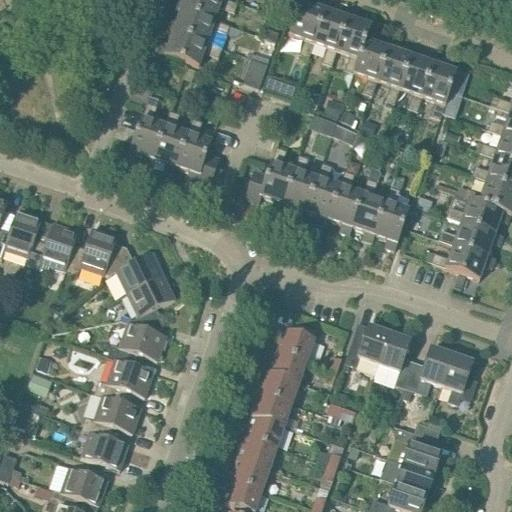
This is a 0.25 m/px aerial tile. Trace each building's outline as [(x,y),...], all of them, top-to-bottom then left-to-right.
[(180,13),(215,25),(219,12),(234,17),(237,7),(222,2),(216,0),(184,0),(183,5),(176,3),(173,12),(180,15),(180,13)] [(313,2),(306,0),(303,0),(289,40),(303,45),(299,59),(309,62),(313,48),(324,14),(311,9),(313,2)] [(324,14),(313,48),(327,53),(321,67),(332,71),(337,57),(335,56),(347,22),(333,17),(336,10),(326,7),(324,14)] [(284,11),(275,8),(272,18),(281,21),(284,11)] [(168,25),(165,35),(172,37),(172,36),(221,53),(227,37),(235,40),(242,35),(243,34),(215,25),(180,13),(180,15),(175,28),(168,25)] [(370,30),(356,25),(359,18),(349,15),(347,22),(335,56),(337,57),(349,61),(344,75),(353,79),(367,37),(368,38),(370,30)] [(172,36),(172,37),(167,50),(160,48),(157,57),(198,72),(203,57),(218,62),(221,53),(172,36)] [(387,52),(374,48),(376,41),(368,38),(367,37),(353,79),(366,83),(361,96),(371,100),(376,87),(387,52)] [(387,52),(376,87),(389,91),(384,104),(395,107),(399,95),(398,94),(410,60),(397,56),(399,48),(389,45),(387,52)] [(433,68),(432,68),(419,63),(422,56),(412,53),(410,60),(398,94),(399,95),(412,99),(408,112),(418,115),(422,102),(421,102),(433,68)] [(433,68),(421,102),(422,102),(434,107),(429,120),(440,124),(444,110),(456,76),(442,71),(444,64),(435,61),(432,68),(433,68)] [(243,87),(259,93),(264,81),(247,75),(243,87)] [(279,99),(283,86),(269,81),(264,94),(279,99)] [(454,85),(451,96),(462,99),(465,88),(454,85)] [(314,112),(319,98),(311,96),(306,109),(314,112)] [(450,97),(448,105),(459,109),(462,101),(450,97)] [(151,171),(153,164),(164,130),(151,125),(156,111),(159,102),(149,99),(141,122),(129,156),(143,161),(141,168),(151,171)] [(337,122),(342,107),(328,102),(323,118),(337,122)] [(509,117),(511,118),(511,107),(498,103),(494,113),(509,118),(509,117)] [(342,112),(338,123),(351,129),(355,118),(342,112)] [(170,115),(164,130),(153,164),(166,169),(164,176),(173,179),(176,172),(175,172),(187,138),(174,134),(180,118),(170,115)] [(511,118),(509,117),(509,118),(504,131),(490,126),(486,135),(501,140),(511,143),(511,118)] [(320,135),(325,122),(314,118),(309,131),(320,135)] [(175,172),(176,172),(189,177),(186,184),(208,191),(218,163),(206,159),(210,146),(197,142),(202,126),(192,123),(187,138),(175,172)] [(365,123),(359,135),(371,141),(377,128),(365,123)] [(336,128),(331,139),(340,143),(344,131),(336,128)] [(446,134),(443,143),(456,148),(460,140),(446,134)] [(493,163),(511,169),(511,143),(501,140),(497,153),(482,148),(479,158),(493,163)] [(442,160),(446,147),(439,144),(434,157),(442,160)] [(282,209),(294,175),(293,175),(280,170),(285,156),(276,152),(271,167),(266,180),(254,176),(244,204),(257,208),(260,201),(273,206),(270,213),(280,216),(283,209),(282,209)] [(299,159),(293,175),(294,175),(282,209),(283,209),(296,214),(293,221),(303,224),(305,217),(316,183),(304,178),(309,163),(299,159)] [(511,169),(493,163),(489,176),(474,171),(471,181),(485,186),(486,185),(511,194),(511,169)] [(305,217),(318,222),(316,229),(326,232),(328,225),(327,225),(339,191),(326,186),(332,170),(322,166),(316,183),(305,217)] [(381,178),(379,175),(372,172),(368,184),(377,187),(381,178)] [(351,233),(350,233),(362,199),(351,195),(356,180),(345,176),(339,191),(327,225),(328,225),(341,229),(338,236),(348,240),(351,233)] [(368,184),(362,199),(350,233),(351,233),(364,237),(361,244),(371,248),(373,241),(373,240),(384,206),(372,202),(377,187),(368,184)] [(468,205),(509,219),(511,220),(511,218),(511,194),(486,185),(485,186),(481,199),(466,194),(463,203),(468,205)] [(384,206),(373,240),(373,241),(386,245),(384,252),(394,255),(408,214),(395,210),(400,195),(390,191),(384,206)] [(417,212),(428,215),(431,206),(420,202),(417,212)] [(446,223),(460,228),(460,227),(494,239),(495,238),(499,225),(506,228),(509,219),(468,205),(464,218),(449,213),(446,223)] [(0,263),(1,264),(4,256),(27,263),(27,262),(27,263),(34,244),(35,244),(41,225),(15,217),(9,235),(0,231),(0,263)] [(441,236),(438,245),(452,251),(453,250),(487,262),(487,261),(491,248),(498,251),(502,241),(495,238),(494,239),(460,227),(460,228),(456,241),(441,236)] [(73,249),(74,248),(77,238),(52,229),(46,248),(35,244),(34,244),(27,263),(27,262),(27,263),(24,270),(25,270),(22,280),(35,284),(37,280),(48,274),(49,271),(64,276),(64,275),(73,249)] [(73,249),(64,275),(64,276),(75,280),(78,272),(103,281),(104,279),(115,247),(116,243),(91,234),(85,252),(74,248),(73,249)] [(126,251),(115,247),(104,279),(108,281),(114,276),(126,299),(162,281),(151,258),(134,266),(126,251)] [(433,259),(430,268),(445,273),(456,277),(479,285),(483,271),(490,273),(494,264),(487,261),(487,262),(453,250),(452,251),(448,264),(433,259)] [(457,279),(453,292),(460,294),(465,281),(457,279)] [(126,328),(128,329),(159,340),(163,327),(157,313),(174,305),(162,281),(126,299),(136,321),(127,325),(126,328)] [(106,362),(114,365),(133,371),(138,359),(156,365),(165,342),(159,340),(128,329),(126,328),(119,351),(111,348),(106,362)] [(349,357),(343,374),(347,375),(349,369),(355,371),(358,363),(378,370),(389,339),(368,332),(367,333),(358,330),(349,357)] [(281,334),(274,355),(306,366),(313,345),(281,334)] [(389,339),(378,370),(374,382),(405,393),(407,390),(415,366),(404,362),(409,346),(389,339)] [(415,366),(407,390),(405,393),(426,401),(431,388),(441,391),(451,360),(430,353),(424,369),(415,366)] [(266,377),(298,388),(306,366),(274,355),(266,377)] [(331,359),(326,373),(337,377),(342,362),(331,359)] [(46,377),(51,364),(40,360),(35,373),(46,377)] [(441,391),(450,395),(446,405),(458,409),(461,398),(471,402),(476,387),(472,386),(475,376),(470,374),(472,368),(451,360),(441,391)] [(98,385),(93,398),(101,401),(121,408),(124,396),(143,403),(152,378),(133,371),(114,365),(106,387),(98,385)] [(337,377),(326,373),(322,385),(333,389),(337,377)] [(32,377),(26,395),(46,401),(52,384),(32,377)] [(266,377),(259,399),(291,410),(298,388),(266,377)] [(408,405),(411,395),(405,394),(402,403),(408,405)] [(251,421),(283,432),(291,410),(259,399),(251,421)] [(88,438),(89,439),(89,438),(107,444),(111,432),(131,439),(140,414),(121,408),(101,401),(93,424),(85,422),(80,436),(88,438)] [(22,405),(13,430),(26,435),(26,433),(29,425),(32,416),(34,410),(23,406),(22,405)] [(34,410),(32,416),(44,420),(48,412),(35,407),(34,410)] [(330,407),(326,418),(353,427),(357,416),(330,407)] [(251,421),(244,443),(276,454),(283,432),(251,421)] [(417,427),(413,437),(421,440),(436,445),(440,435),(417,427)] [(388,464),(433,479),(440,459),(417,451),(421,440),(413,437),(398,432),(388,464)] [(88,438),(80,463),(118,476),(127,451),(115,447),(109,444),(108,445),(107,444),(89,438),(89,439),(88,438)] [(244,443),(236,464),(268,475),(276,454),(244,443)] [(325,471),(336,474),(341,461),(331,457),(325,471)] [(0,470),(0,483),(8,486),(16,462),(4,458),(0,470)] [(236,464),(229,486),(261,497),(268,475),(236,464)] [(388,464),(381,484),(395,489),(426,500),(433,479),(388,464)] [(323,482),(319,492),(329,496),(332,485),(336,474),(325,471),(321,482),(323,482)] [(78,505),(97,511),(106,486),(68,473),(60,496),(59,498),(78,505)] [(255,511),(261,497),(229,486),(221,508),(232,511),(255,511)] [(421,511),(426,500),(395,489),(388,509),(373,504),(370,511),(421,511)] [(323,511),(327,503),(329,496),(319,492),(316,500),(311,511),(323,511)] [(97,511),(78,505),(59,498),(60,496),(52,493),(45,511),(97,511)]
